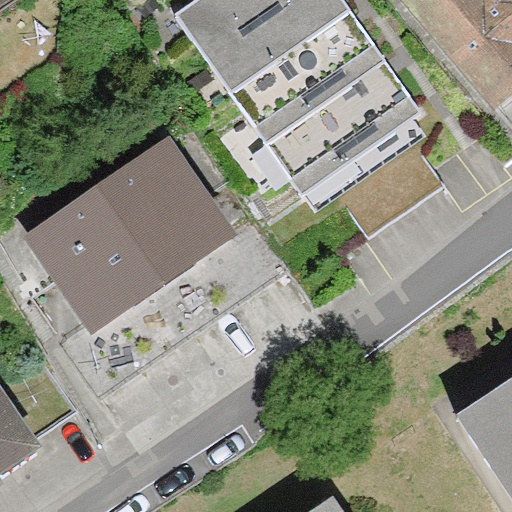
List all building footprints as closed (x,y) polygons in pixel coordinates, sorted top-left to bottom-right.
[(340,0),(199,0),(175,16),(302,199),(421,117),(340,0)] [(511,0),(399,0),(486,102),(511,79),(511,0)] [(35,242),(94,327),(226,237),(167,152),(35,242)] [(511,383),(457,420),(511,502),(511,383)] [(0,468),(31,448),(0,402),(0,468)] [(314,511),(343,511),(334,499),(314,511)]
